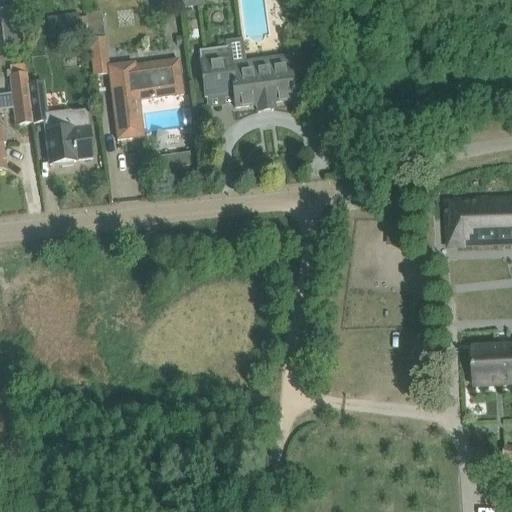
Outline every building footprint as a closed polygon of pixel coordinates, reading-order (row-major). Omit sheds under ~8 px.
[(180,0),(182,8),(204,5),(202,0),(180,0)] [(85,39),(81,12),(47,18),(51,45),(85,39)] [(187,41),(198,40),(196,22),(184,23),(187,41)] [(103,42),(90,43),(94,77),(109,76),(117,142),(143,138),(139,101),(166,98),(183,96),(179,61),(121,68),(120,62),(105,64),(103,42)] [(226,49),(199,52),(204,91),(205,96),(206,96),(233,93),(235,106),(235,109),(257,106),(258,114),(273,112),(272,104),(294,101),(288,62),(288,58),(261,62),(246,64),(230,66),(228,48),(226,49)] [(31,125),(27,84),(26,75),(8,77),(15,127),(31,125)] [(75,162),(92,160),(86,110),(46,114),(43,82),(27,84),(31,125),(44,124),(50,166),(61,165),(61,168),(72,166),(72,163),(75,163),(75,162)] [(511,199),(447,202),(449,237),(459,237),(460,248),(511,246),(511,199)] [(511,348),(473,349),(474,388),(511,386),(511,348)] [(511,449),(506,448),(502,463),(511,464),(511,449)]
